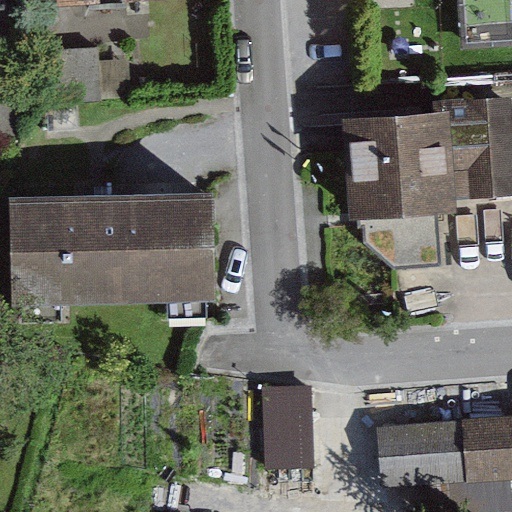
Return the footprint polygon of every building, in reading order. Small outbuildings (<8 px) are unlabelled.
[(430,133),(321,142),(329,243),(342,243),(344,271),(380,301),(424,299),(417,234),(435,233),(500,226),(495,123),(465,123),(462,140),(433,142),(430,133)] [(219,309),(215,199),(4,205),(7,314),(219,309)] [(296,414),(246,413),(250,503),(296,502),(296,414)] [(450,511),(511,506),(511,442),(442,446),(447,511),(450,511)] [(447,511),(442,446),(360,458),(363,511),(447,511)]
